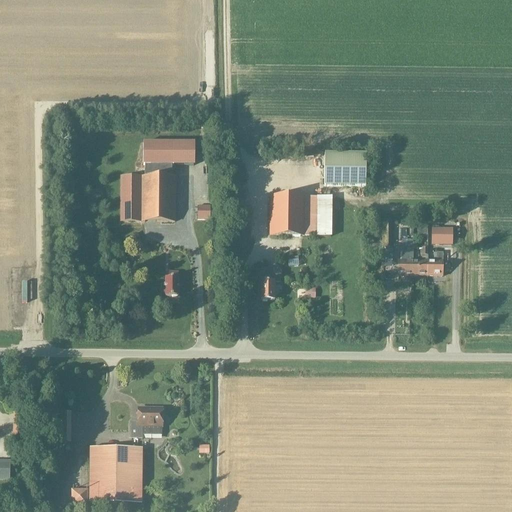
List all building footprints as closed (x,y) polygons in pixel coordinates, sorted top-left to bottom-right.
[(175,222),(175,192),(175,178),(172,178),(171,166),(193,166),(193,144),(143,144),(142,166),(145,166),(145,178),(121,178),(120,223),(175,222)] [(324,156),(323,186),(365,187),(365,156),(324,156)] [(332,198),(304,197),(270,197),(269,236),(331,237),(332,198)] [(210,221),(210,206),(197,206),(196,221),(210,221)] [(412,277),(412,261),(412,248),(401,248),(401,261),(397,261),(397,276),(412,277)] [(421,261),(412,261),(412,277),(426,277),(427,261),(428,248),(421,248),(421,261)] [(427,261),(426,277),(441,277),(442,261),(442,249),(436,249),(436,261),(427,261)] [(270,282),(270,276),(270,269),(261,269),(261,282),(260,282),(260,301),(274,301),(274,282),(270,282)] [(178,296),(178,272),(169,272),(169,278),(165,278),(165,296),(178,296)] [(138,422),(131,422),(131,438),(142,438),(143,435),(161,435),(162,426),(162,427),(163,409),(138,409),(138,422)] [(24,442),(24,411),(13,411),(12,441),(24,442)] [(58,442),(64,442),(70,442),(71,412),(64,412),(59,412),(58,442)] [(90,448),(89,504),(142,505),(142,449),(90,448)] [(198,448),(198,456),(209,456),(208,448),(198,448)] [(0,461),(0,480),(8,481),(9,462),(0,461)] [(88,507),(88,490),(71,490),(70,507),(88,507)]
